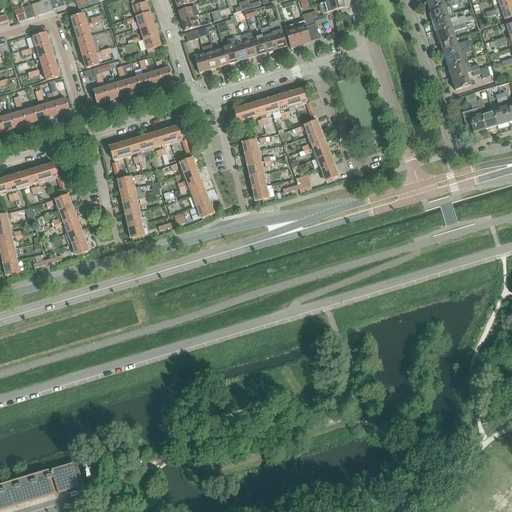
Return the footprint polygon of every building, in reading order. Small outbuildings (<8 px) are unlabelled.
[(47,0),(40,2),(44,14),(54,11),(53,10),(50,0),(47,0)] [(54,9),(65,6),(62,0),(50,0),(53,10),(54,9)] [(300,0),(301,2),(303,10),(309,8),(306,0),(300,0)] [(320,5),(323,14),(345,8),(342,0),(335,0),(325,3),(320,5)] [(443,0),(426,0),(429,9),(445,4),(443,0)] [(457,0),(450,3),(445,4),(429,9),(433,21),(448,16),(454,14),(451,7),(459,5),(457,0)] [(511,0),(497,0),(501,9),(511,5),(511,0)] [(137,17),(150,13),(147,2),(139,5),(138,1),(132,3),(137,17)] [(35,17),(44,14),(40,2),(32,5),(35,17)] [(31,5),(23,8),(27,20),(35,17),(31,5)] [(502,14),(504,20),(511,17),(511,5),(501,9),(496,10),(491,11),(492,16),(497,15),(498,16),(502,14)] [(182,22),(199,17),(196,7),(179,12),(182,22)] [(18,23),(27,20),(23,8),(14,11),(18,23)] [(219,10),(212,12),(216,22),(217,22),(222,20),(221,16),(219,10)] [(256,14),(255,10),(245,13),(247,17),(247,19),(257,16),(256,14)] [(137,17),(140,29),(154,24),(150,13),(137,17)] [(84,14),(71,18),(75,29),(87,25),(86,20),(84,14)] [(0,30),(10,27),(6,16),(0,17),(0,30)] [(238,23),(236,16),(231,17),(231,20),(226,22),(228,26),(238,23)] [(321,40),(316,24),(325,21),(324,16),(311,20),(307,21),(305,22),(285,28),(291,49),(321,40)] [(451,23),(448,16),(433,21),(437,33),(452,28),(457,26),(465,24),(463,19),(456,21),(456,22),(451,23)] [(182,22),(185,32),(202,27),(199,17),(182,22)] [(154,24),(140,29),(144,39),(157,35),(154,24)] [(280,24),(270,27),(277,50),(287,47),(280,24)] [(510,37),(511,36),(511,24),(506,26),(506,24),(500,26),(502,32),(508,30),(510,37)] [(87,25),(75,29),(78,40),(83,58),(96,54),(93,43),(91,37),(91,36),(87,25)] [(261,30),(262,36),(268,53),(277,50),(270,27),(261,30)] [(456,39),(452,28),(437,33),(440,44),(456,39)] [(199,35),(197,31),(197,30),(185,34),(188,42),(200,39),(199,35)] [(33,37),(37,47),(37,48),(50,44),(46,33),(33,37)] [(258,56),(253,39),(251,34),(241,37),(248,59),(258,56)] [(157,35),(144,39),(149,54),(155,52),(154,48),(161,46),(157,35)] [(253,39),(258,56),(268,53),(262,36),(253,39)] [(248,59),(241,37),(232,39),(238,62),(248,59)] [(238,62),(232,39),(228,41),(229,46),(224,48),(229,65),(238,62)] [(472,47),(470,41),(458,45),(456,39),(440,44),(444,56),(460,51),(472,47)] [(37,48),(37,47),(32,49),(27,50),(28,55),(33,53),(33,54),(38,52),(40,59),(53,55),(50,44),(37,48)] [(203,49),(204,53),(209,70),(219,68),(214,51),(212,46),(203,49)] [(472,47),(460,51),(444,56),(448,67),(468,61),(466,54),(474,51),(472,47)] [(117,48),(112,50),(115,60),(120,59),(117,48)] [(214,51),(219,68),(229,65),(224,48),(214,51)] [(96,54),(83,58),(87,69),(99,65),(99,64),(97,58),(107,55),(106,50),(101,52),(101,53),(96,54)] [(209,70),(204,53),(194,56),(199,73),(209,70)] [(42,64),(43,70),(56,66),(53,55),(40,59),(35,60),(37,65),(42,64)] [(19,66),(32,61),(30,56),(17,61),(19,66)] [(470,68),(468,61),(448,67),(451,79),(467,74),(472,72),(485,68),(484,65),(479,66),(478,65),(470,68)] [(109,64),(98,68),(100,73),(111,70),(109,65),(109,64)] [(43,70),(47,81),(59,77),(56,66),(43,70)] [(154,73),(148,75),(151,88),(163,84),(159,72),(157,67),(153,69),(154,73)] [(159,72),(163,84),(173,81),(170,68),(159,72)] [(483,79),(491,77),(488,68),(485,69),(485,68),(472,72),(474,77),(481,74),(483,79)] [(471,86),(467,74),(451,79),(455,91),(471,86)] [(137,78),(141,91),(151,88),(148,75),(137,78)] [(127,76),(126,77),(125,77),(126,81),(130,94),(141,91),(137,78),(129,81),(127,76)] [(130,94),(126,81),(125,77),(121,78),(122,83),(115,85),(119,98),(130,94)] [(105,88),(109,101),(119,98),(115,85),(115,82),(109,83),(110,86),(105,88)] [(97,104),(109,101),(105,88),(93,91),(97,104)] [(291,93),(295,106),(307,103),(303,89),(291,93)] [(54,98),(59,115),(70,112),(66,99),(60,101),(57,91),(52,93),(54,98)] [(291,93),(279,96),(283,110),(295,106),(291,93)] [(485,130),(481,114),(479,109),(477,102),(475,95),(465,98),(467,105),(470,104),(472,111),(462,114),(466,127),(471,126),(474,134),(485,130)] [(504,107),(502,102),(500,95),(496,96),(500,109),(492,111),(497,126),(509,123),(504,107)] [(268,100),(272,113),(283,110),(279,96),(268,100)] [(51,104),(44,106),(48,119),(59,115),(54,98),(49,99),(51,104)] [(261,117),(272,113),(268,100),(257,103),(261,117)] [(250,120),(261,117),(257,103),(246,106),(250,120)] [(23,112),(27,125),(37,122),(33,109),(32,105),(27,107),(28,111),(23,112)] [(44,106),(33,109),(37,122),(48,119),(44,106)] [(238,123),(249,120),(250,120),(246,106),(234,110),(238,123)] [(7,117),(1,119),(5,131),(16,128),(12,115),(11,111),(5,112),(7,117)] [(481,114),(485,130),(497,126),(492,111),(481,114)] [(12,115),(16,128),(27,125),(23,112),(12,115)] [(306,130),(309,137),(322,132),(317,121),(304,126),(306,130)] [(170,144),(171,144),(182,140),(178,127),(166,130),(170,144)] [(159,147),(170,144),(166,130),(155,134),(159,147)] [(309,137),(313,148),(326,143),(322,132),(309,137)] [(148,150),(159,147),(155,134),(144,137),(148,150)] [(137,154),(148,150),(144,137),(133,140),(137,154)] [(121,144),(125,157),(137,154),(133,140),(121,144)] [(256,140),(242,143),(245,155),(258,152),(257,145),(260,144),(259,140),(256,140)] [(326,143),(313,148),(317,159),(330,154),(326,143)] [(121,144),(109,147),(114,161),(125,157),(121,144)] [(258,152),(245,155),(248,167),(265,163),(264,158),(260,159),(258,152)] [(317,159),(321,170),(334,165),(330,154),(317,159)] [(184,175),(197,170),(193,158),(180,163),(184,175)] [(298,160),(290,162),(292,169),(299,167),(300,166),(298,160)] [(265,163),(248,167),(250,178),(264,175),(262,168),(266,168),(265,163)] [(46,181),(58,177),(54,164),(42,167),(46,181)] [(334,165),(321,170),(317,172),(321,183),(338,177),(334,165)] [(30,171),(34,184),(46,181),(42,167),(30,171)] [(188,185),(189,186),(201,181),(197,170),(184,175),(188,185)] [(34,184),(30,171),(19,174),(23,188),(34,184)] [(23,188),(19,174),(8,178),(12,191),(23,188)] [(121,193),(134,190),(132,182),(142,179),(141,175),(118,180),(121,193)] [(266,187),(264,175),(250,178),(253,190),(266,187)] [(8,178),(0,179),(0,192),(1,195),(12,191),(8,178)] [(188,185),(185,187),(179,189),(181,192),(190,189),(193,196),(206,191),(201,181),(189,186),(188,185)] [(154,193),(146,195),(146,198),(161,195),(160,190),(162,189),(161,183),(152,185),(154,193)] [(269,199),(266,187),(253,190),(255,202),(269,199)] [(134,190),(121,193),(123,204),(137,201),(140,200),(146,198),(145,193),(142,194),(141,188),(134,190)] [(206,191),(193,196),(197,207),(210,202),(206,191)] [(60,211),(73,207),(68,195),(55,200),(60,211)] [(126,215),(139,212),(137,201),(123,204),(126,215)] [(214,214),(210,202),(197,207),(201,219),(214,214)] [(73,207),(60,211),(62,217),(59,219),(59,220),(53,222),(55,226),(60,224),(64,223),(77,218),(73,207)] [(126,215),(128,227),(142,224),(147,223),(146,218),(141,219),(139,212),(126,215)] [(10,214),(7,215),(0,216),(0,228),(10,227),(8,220),(12,220),(11,218),(10,214)] [(77,218),(64,223),(68,233),(81,229),(77,218)] [(142,224),(128,227),(131,239),(144,236),(142,224)] [(11,233),(10,227),(0,228),(0,240),(12,238),(16,237),(22,236),(21,232),(15,233),(14,232),(11,233)] [(72,244),(85,239),(81,229),(68,233),(72,244)] [(0,247),(1,252),(15,250),(12,238),(0,240),(0,247)] [(90,251),(85,239),(72,244),(77,256),(90,251)] [(4,264),(17,261),(22,260),(20,255),(16,256),(15,250),(1,252),(4,264)] [(17,261),(4,264),(6,276),(20,273),(17,261)] [(0,511),(52,496),(56,495),(51,478),(54,478),(58,494),(84,486),(77,462),(51,470),(53,475),(50,475),(49,470),(0,485),(0,511)]
